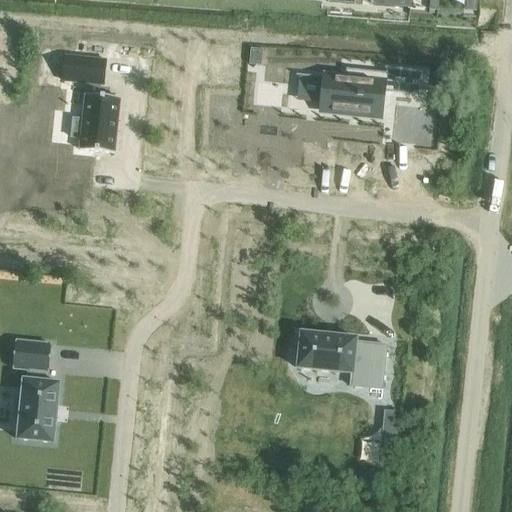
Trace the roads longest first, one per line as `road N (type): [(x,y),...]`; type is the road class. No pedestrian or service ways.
road 1 (residential): [(495,225),(196,192),(180,295),(130,353),(116,511)]
road 2 (unclassified): [(495,225),(461,511)]
road 3 (unclassified): [(495,225),(511,71)]
